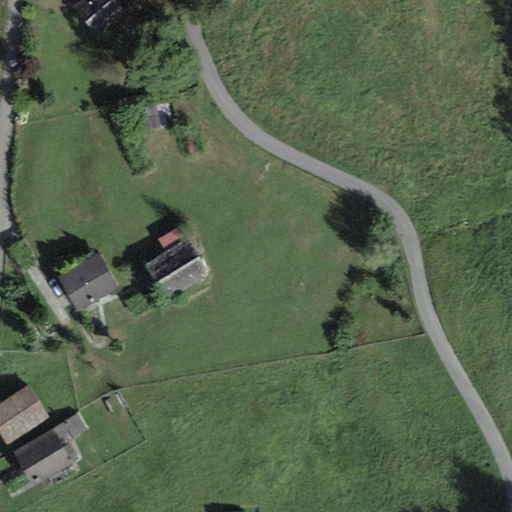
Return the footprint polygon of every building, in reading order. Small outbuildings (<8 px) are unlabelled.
[(119,9),(110,0),(82,0),(73,9),(94,32),(119,9)] [(204,273),(185,241),(144,265),(163,297),(204,273)] [(99,254),(57,278),(76,312),(118,288),(99,254)] [(29,386),(0,404),(0,433),(8,446),(50,418),(29,386)] [(77,414),(14,453),(35,486),(77,460),(67,443),(87,430),(77,414)]
